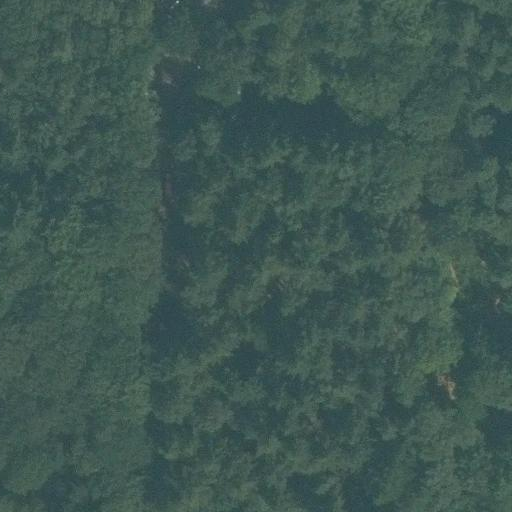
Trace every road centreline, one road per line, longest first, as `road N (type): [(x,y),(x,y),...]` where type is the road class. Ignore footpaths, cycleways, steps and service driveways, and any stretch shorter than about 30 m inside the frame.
road 1 (track): [(146,464),(178,62)]
road 2 (track): [(178,62),(429,74),(413,0)]
road 3 (track): [(429,74),(487,196)]
